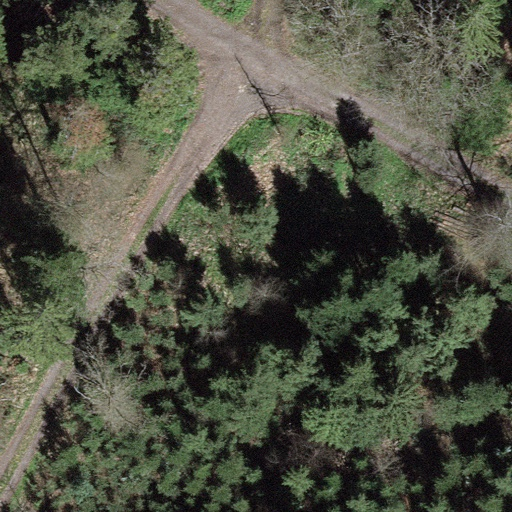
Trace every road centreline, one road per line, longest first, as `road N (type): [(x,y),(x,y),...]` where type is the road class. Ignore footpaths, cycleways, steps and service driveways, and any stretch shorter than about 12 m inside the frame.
road 1 (track): [(0,490),(255,0)]
road 2 (track): [(511,196),(173,0)]
